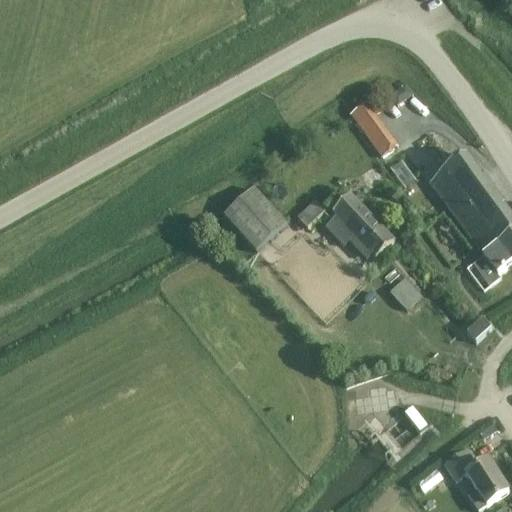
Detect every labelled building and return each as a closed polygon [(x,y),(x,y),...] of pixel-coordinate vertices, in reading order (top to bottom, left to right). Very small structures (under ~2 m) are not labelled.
[(382,162),(399,149),(371,110),(367,105),(349,119),(379,160),(380,159),(382,162)] [(511,218),(467,157),(428,186),(449,213),(481,259),(482,258),(497,278),(511,266),(511,218)] [(256,256),(286,229),(254,193),(223,221),(256,256)] [(335,221),(324,232),(342,252),(349,246),(350,247),(366,264),(372,259),(376,262),(393,245),(374,224),(351,200),(332,218),(335,221)] [(308,231),(325,215),(315,204),(297,220),(308,231)] [(407,314),(422,300),(405,282),(390,296),(407,314)] [(488,334),(490,332),(482,323),(467,336),(476,345),(488,334)] [(421,434),(427,429),(412,411),(405,417),(419,435),(421,434)] [(492,429),(485,433),(490,440),(497,436),(492,429)] [(477,471),(467,456),(445,470),(455,487),(466,481),(476,496),(468,501),(474,511),(482,511),(485,511),(509,496),(488,464),(477,471)]
